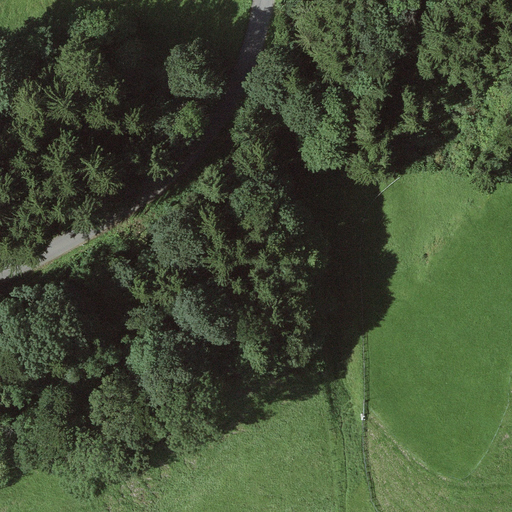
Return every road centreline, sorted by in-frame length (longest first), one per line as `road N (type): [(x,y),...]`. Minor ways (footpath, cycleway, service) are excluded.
road 1 (unclassified): [(262,0),(243,78),(177,170),(91,231),(0,272)]
road 2 (track): [(294,0),(305,36),(310,214),(340,340)]
